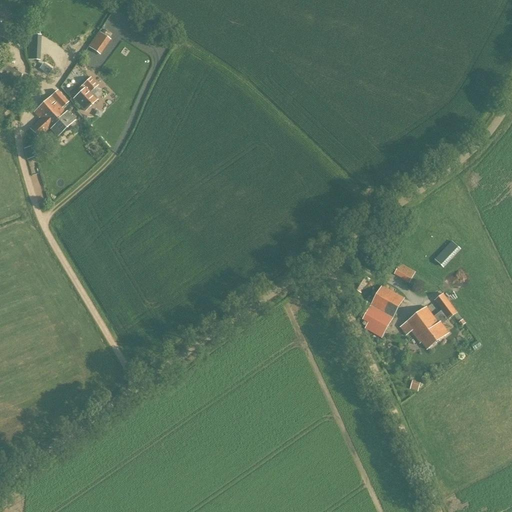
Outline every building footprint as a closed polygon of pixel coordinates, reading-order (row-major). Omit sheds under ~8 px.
[(13,30),(1,25),(0,28),(0,37),(9,41),(13,30)] [(110,40),(99,32),(89,48),(100,55),(110,40)] [(2,64),(0,67),(0,68),(19,80),(21,75),(2,64)] [(0,79),(13,88),(19,80),(0,68),(0,79)] [(79,89),(81,91),(73,99),(85,112),(96,100),(90,93),(98,85),(90,77),(79,89)] [(0,91),(10,97),(15,89),(4,82),(0,79),(0,91)] [(34,113),(40,120),(30,130),(38,139),(49,129),(57,137),(74,122),(69,116),(68,117),(61,109),(68,103),(57,91),(34,113)] [(39,157),(36,146),(24,149),(27,160),(39,157)] [(452,243),(435,261),(442,268),(460,250),(452,243)] [(394,275),(409,283),(415,272),(400,264),(394,275)] [(370,280),(361,275),(352,289),(361,294),(370,280)] [(364,330),(381,339),(404,299),(382,287),(362,321),(368,324),(364,330)] [(400,328),(406,336),(411,332),(420,344),(421,343),(427,350),(448,334),(441,325),(457,313),(443,295),(435,301),(442,311),(434,317),(427,308),(400,328)]
